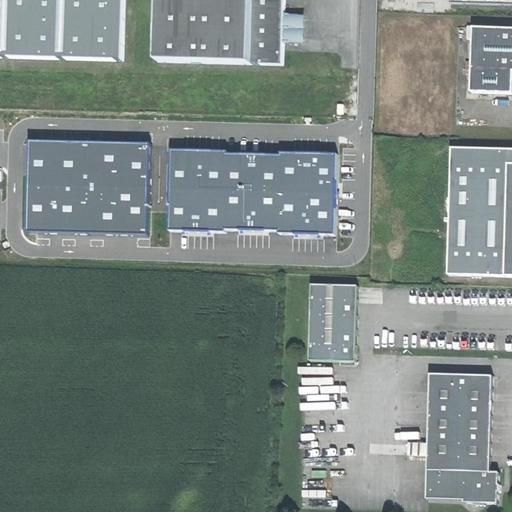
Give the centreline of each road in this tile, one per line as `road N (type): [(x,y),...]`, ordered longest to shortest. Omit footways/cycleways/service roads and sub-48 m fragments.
road 1 (unknown): [(168,130),(363,132),(359,207),(341,253),(170,252)]
road 2 (unknown): [(170,252),(56,249),(16,235),(18,147),(27,127),(168,130)]
road 3 (unknown): [(168,130),(170,252)]
